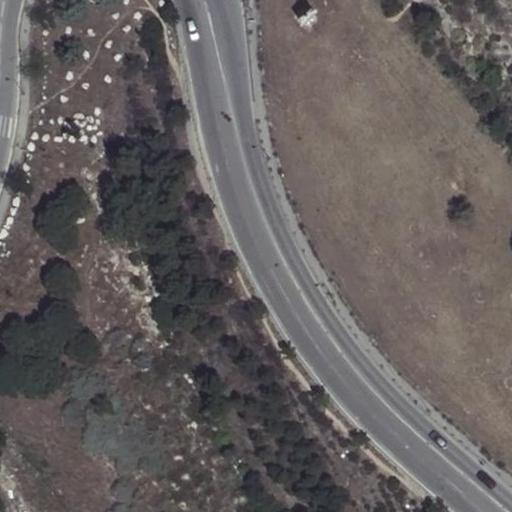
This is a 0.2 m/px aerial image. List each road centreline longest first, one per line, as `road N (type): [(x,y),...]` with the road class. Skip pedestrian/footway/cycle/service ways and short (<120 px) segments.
road 1 (secondary): [(185,0),(220,160),(260,267),(301,338),(377,424),(483,511)]
road 2 (secondary): [(511,505),(391,399),(323,305),(264,200),(238,105),(224,0)]
